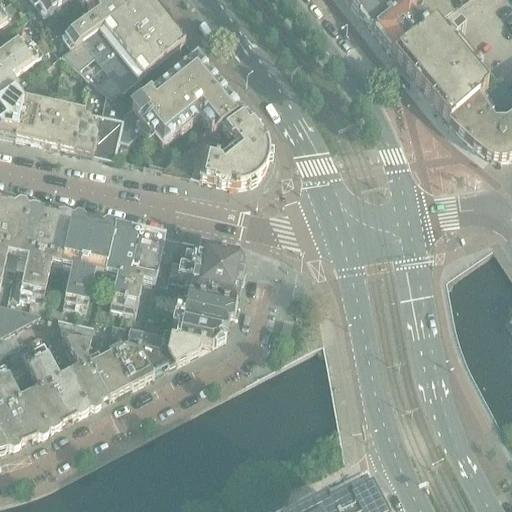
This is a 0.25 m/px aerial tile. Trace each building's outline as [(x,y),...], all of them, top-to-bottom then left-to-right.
[(35,11),(50,0),(26,0),(28,3),(19,10),(24,17),(33,10),(35,11)] [(83,10),(97,0),(50,0),(35,11),(40,18),(39,19),(43,23),(46,20),(74,0),(82,11),(83,10)] [(70,55),(146,0),(97,0),(83,10),(83,11),(85,10),(93,20),(61,43),(64,47),(70,55)] [(119,61),(166,25),(146,0),(70,55),(61,62),(65,65),(63,66),(73,74),(74,73),(78,76),(89,86),(119,61)] [(341,0),(371,36),(416,0),(341,0)] [(433,30),(474,0),(416,0),(371,36),(393,63),(420,40),(433,30)] [(0,29),(9,23),(0,9),(0,29)] [(138,84),(177,52),(177,53),(184,47),(166,25),(119,61),(89,86),(105,100),(112,105),(138,84)] [(496,87),(464,48),(461,45),(463,43),(458,37),(449,44),(450,45),(447,47),(433,30),(420,40),(393,63),(449,131),(485,96),(496,87)] [(10,83),(41,61),(40,61),(51,53),(45,44),(34,52),(26,41),(0,59),(0,106),(14,97),(18,93),(10,83)] [(243,119),(196,62),(149,97),(128,115),(129,115),(124,120),(118,147),(127,149),(145,135),(161,155),(199,125),(206,134),(197,141),(202,146),(216,137),(219,135),(220,136),(243,119)] [(511,103),(504,91),(503,92),(498,167),(500,167),(500,166),(507,165),(507,163),(511,163),(511,103)] [(498,167),(503,92),(486,97),(485,96),(449,131),(454,136),(473,153),(485,163),(490,163),(490,164),(498,165),(497,167),(498,167)] [(0,141),(14,145),(22,104),(18,103),(14,97),(0,106),(0,141)] [(118,147),(124,120),(112,105),(105,100),(101,121),(102,122),(93,162),(113,167),(118,147)] [(102,122),(101,121),(22,103),(22,104),(14,145),(93,162),(102,122)] [(268,160),(267,153),(264,146),(260,140),(243,119),(220,136),(230,148),(231,147),(233,149),(228,154),(216,137),(202,146),(160,178),(227,193),(234,194),(241,193),(248,191),(249,191),(255,187),(261,182),(264,176),(267,170),(268,167),(268,160)] [(17,261),(29,214),(14,210),(3,208),(0,207),(0,290),(7,259),(17,261)] [(61,271),(72,223),(29,214),(17,261),(14,279),(23,282),(18,303),(30,306),(42,309),(51,268),(61,271)] [(105,279),(115,233),(101,230),(90,228),(72,223),(61,271),(71,273),(62,313),(86,318),(95,278),(105,281),(105,279)] [(157,279),(160,268),(165,244),(127,236),(115,233),(105,279),(117,282),(109,316),(134,322),(142,288),(154,291),(157,279)] [(197,261),(200,252),(165,244),(160,268),(171,270),(175,257),(197,261)] [(243,270),(237,261),(200,252),(197,261),(175,257),(171,270),(241,285),(243,270)] [(236,309),(241,285),(171,270),(160,268),(157,279),(168,282),(168,281),(191,286),(189,298),(236,309)] [(234,325),(236,309),(189,298),(186,298),(183,310),(177,309),(173,308),(163,308),(150,305),(148,313),(163,317),(174,319),(180,320),(228,329),(228,326),(234,325)] [(39,322),(39,321),(39,320),(27,318),(0,311),(0,343),(5,340),(39,322)] [(225,345),(228,329),(180,320),(174,319),(171,330),(177,332),(175,342),(201,348),(201,349),(212,352),(225,345)] [(153,383),(139,357),(141,346),(142,345),(143,335),(145,329),(120,323),(119,331),(129,333),(126,345),(108,355),(111,360),(113,359),(131,394),(153,383)] [(109,406),(86,361),(90,346),(92,340),(91,340),(93,332),(58,325),(60,338),(64,346),(78,373),(68,378),(88,417),(109,406)] [(156,337),(157,331),(145,328),(145,329),(143,335),(156,337)] [(199,359),(201,349),(201,348),(175,342),(170,341),(163,340),(156,337),(143,335),(142,345),(141,346),(159,351),(185,357),(189,364),(199,359)] [(88,417),(68,378),(59,383),(41,349),(34,352),(30,346),(23,350),(26,356),(19,360),(37,395),(28,399),(48,438),(88,417)] [(131,394),(113,359),(111,360),(101,366),(98,360),(100,349),(90,346),(86,361),(109,406),(131,394)] [(153,383),(189,364),(185,357),(159,351),(141,346),(139,357),(153,383)] [(0,441),(7,456),(25,449),(38,444),(48,438),(28,399),(19,404),(2,370),(0,370),(0,441)]
